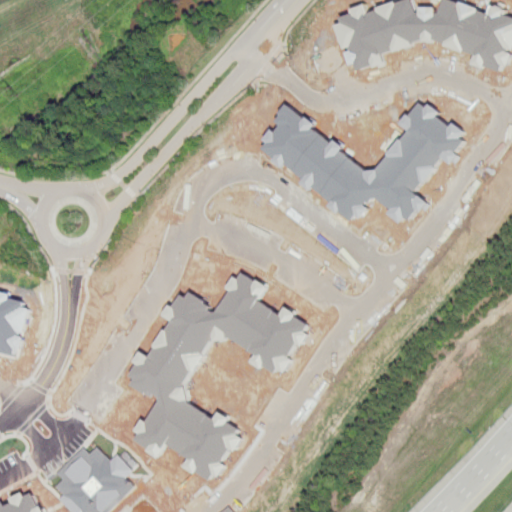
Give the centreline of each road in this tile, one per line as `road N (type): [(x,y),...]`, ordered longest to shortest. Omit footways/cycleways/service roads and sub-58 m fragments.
road 1 (residential): [(285,76),(326,103),(410,79),(466,83),(511,104),(500,128),(319,363),(242,478),(205,511),(34,464),(78,421),(162,297),(202,190),(223,175),(279,180),(393,272)]
road 2 (residential): [(108,220),(304,0)]
road 3 (residential): [(284,0),(120,179),(89,194)]
road 4 (residential): [(189,222),(284,260),(357,312)]
road 5 (residential): [(80,191),(54,201),(47,216),(57,245),(80,253),(104,238),(108,220),(102,204),(80,191)]
road 6 (residential): [(0,427),(26,409),(52,369),(72,301)]
